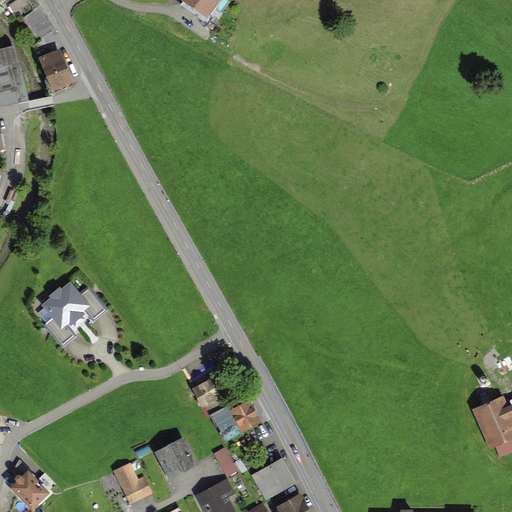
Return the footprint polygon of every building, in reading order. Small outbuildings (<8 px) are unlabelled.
[(28,0),(2,0),(12,12),(28,0)] [(209,0),(177,0),(177,1),(200,16),(209,0)] [(52,28),(38,7),(23,18),(37,38),(52,28)] [(400,58),(380,51),(373,68),(394,76),(400,58)] [(59,52),(42,59),(53,88),(71,81),(59,52)] [(15,58),(0,61),(0,101),(24,97),(15,58)] [(47,311),(38,317),(63,351),(77,340),(70,331),(88,318),(95,327),(109,316),(88,287),(81,292),(72,280),(41,303),(47,311)] [(251,405),(232,415),(213,381),(194,392),(223,443),(261,422),(251,405)] [(511,420),(504,401),(473,414),(490,453),(511,443),(511,420)] [(185,441),(157,455),(171,482),(199,468),(185,441)] [(225,444),(214,450),(228,474),(240,467),(225,444)] [(284,460),(253,478),(267,502),(297,484),(284,460)] [(128,467),(112,475),(129,508),(153,496),(144,479),(137,483),(128,467)] [(33,511),(49,498),(32,479),(16,494),(32,511),(33,511)] [(230,480),(193,497),(200,511),(235,511),(229,497),(236,493),(230,480)] [(311,511),(304,498),(277,511),(276,511),(311,511)]
